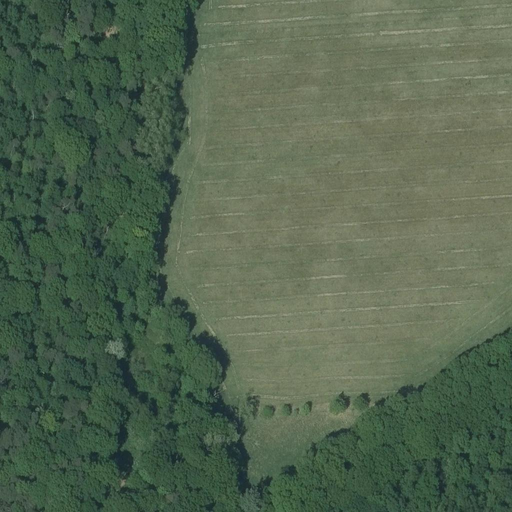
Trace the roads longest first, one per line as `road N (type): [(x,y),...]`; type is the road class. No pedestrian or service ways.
road 1 (track): [(155,0),(85,472)]
road 2 (track): [(511,384),(303,511)]
